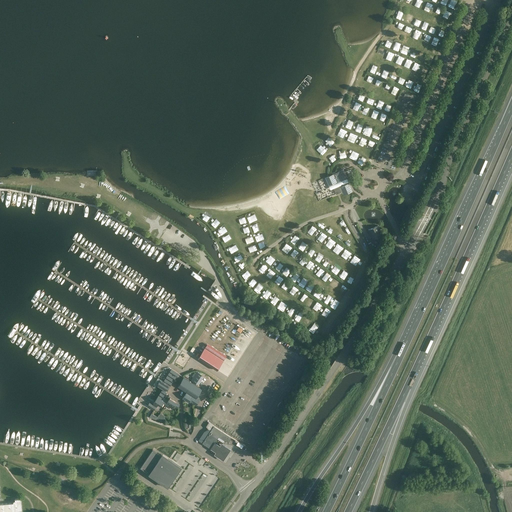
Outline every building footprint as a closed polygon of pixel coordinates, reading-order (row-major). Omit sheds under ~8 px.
[(430,64),(433,57),(428,55),(425,62),(430,64)] [(403,65),(409,67),(412,60),(405,57),(403,65)] [(417,66),(419,67),(420,63),(413,61),(411,68),(416,70),(417,66)] [(381,111),(378,119),(384,121),(387,114),(381,111)] [(317,149),(322,153),(326,149),(322,144),(317,149)] [(363,166),(367,161),(362,157),(358,162),(363,166)] [(343,171),(333,175),(326,178),(330,188),(327,189),(330,196),(342,191),(344,194),(352,190),(349,183),(348,183),(348,182),(342,184),(340,179),(346,177),(343,171)] [(111,198),(110,198),(113,199),(116,195),(106,190),(104,195),(111,198)] [(115,201),(138,211),(140,206),(116,197),(115,201)] [(155,223),(165,228),(173,235),(177,238),(180,239),(182,235),(179,233),(176,232),(177,230),(169,226),(170,226),(165,224),(163,221),(160,220),(159,219),(155,217),(152,221),(155,223)] [(211,218),(206,222),(212,228),(216,224),(211,218)] [(327,230),(331,225),(326,221),(322,227),(327,230)] [(452,224),(446,238),(450,239),(453,233),(456,226),(452,224)] [(382,235),(378,225),(368,230),(372,239),(382,235)] [(316,234),(320,228),(315,226),(311,231),(316,234)] [(322,230),(317,236),(324,241),(328,235),(322,230)] [(341,239),(345,234),(340,230),(336,235),(341,239)] [(225,234),(220,237),(223,242),(228,239),(225,234)] [(294,236),(291,241),(296,244),(299,239),(294,236)] [(326,243),(332,247),(336,240),(330,237),(326,243)] [(353,248),(357,243),(352,239),(348,243),(353,248)] [(286,242),(284,249),(290,251),(292,245),(286,242)] [(228,254),(236,250),(233,244),(226,248),(228,254)] [(308,252),(312,256),(318,250),(314,246),(308,252)] [(342,255),(348,258),(352,252),(347,249),(342,255)] [(319,252),(315,258),(320,261),(324,255),(319,252)] [(234,262),(239,259),(236,254),(231,257),(234,262)] [(265,260),(270,263),(273,257),(269,254),(265,260)] [(240,270),(246,266),(244,262),(237,266),(240,270)] [(336,262),(330,268),(335,273),(341,266),(336,262)] [(264,263),(259,270),(264,273),(269,266),(264,263)] [(320,274),(324,268),(320,265),(316,271),(320,274)] [(275,277),(277,272),(270,269),(268,274),(275,277)] [(344,280),(350,273),(345,270),(340,276),(344,280)] [(244,281),(249,278),(245,271),(242,272),(243,274),(241,275),(244,281)] [(296,281),(300,275),(296,272),(292,278),(296,281)] [(350,275),(347,282),(352,284),(355,277),(350,275)] [(249,281),(250,281),(248,283),(251,287),(257,282),(253,277),(249,281)] [(301,278),(298,283),(304,287),(307,283),(301,278)] [(338,285),(340,286),(342,282),(338,279),(333,285),(336,288),(338,285)] [(293,292),(299,294),(301,288),(294,286),(293,292)] [(315,295),(321,298),(324,293),(318,290),(315,295)] [(274,294),(269,301),(273,304),(278,297),(274,294)] [(312,306),(316,299),(311,297),(307,304),(312,306)] [(287,310),(289,307),(286,305),(288,303),(284,300),(279,307),(283,310),(284,308),(287,310)] [(334,308),(338,304),(333,300),(329,304),(334,308)] [(315,309),(320,312),(324,305),(320,302),(315,309)] [(291,308),(287,312),(292,316),(295,311),(291,308)] [(323,314),(327,317),(332,311),(327,308),(323,314)] [(309,328),(312,332),(318,325),(314,322),(309,328)] [(205,348),(198,358),(217,370),(224,360),(205,348)] [(185,363),(190,356),(183,351),(176,361),(181,364),(183,362),(185,363)] [(150,402),(147,406),(154,410),(158,404),(161,406),(163,403),(166,404),(168,401),(162,398),(173,381),(175,382),(176,381),(177,382),(180,378),(179,377),(180,375),(178,373),(171,369),(163,381),(160,379),(156,386),(162,390),(153,404),(150,402)] [(196,398),(193,403),(196,406),(200,399),(197,397),(202,389),(183,377),(177,386),(186,392),(196,398)] [(186,392),(182,399),(189,403),(190,402),(193,403),(196,398),(186,392)] [(168,401),(166,404),(172,408),(174,406),(177,408),(179,404),(170,398),(168,401)] [(210,431),(202,443),(210,449),(215,442),(217,439),(219,436),(224,440),(228,443),(230,440),(232,437),(209,422),(207,425),(206,426),(208,429),(210,431)] [(204,431),(198,441),(202,443),(210,431),(208,429),(204,431)] [(223,460),(230,449),(221,443),(220,446),(215,442),(210,449),(216,452),(214,454),(223,460)] [(149,452),(138,469),(161,484),(163,486),(165,488),(178,469),(176,468),(159,456),(158,458),(149,452)] [(0,511),(18,511),(18,510),(22,510),(22,505),(21,502),(21,499),(17,499),(15,499),(15,501),(14,501),(13,502),(14,503),(0,503),(0,511)]
